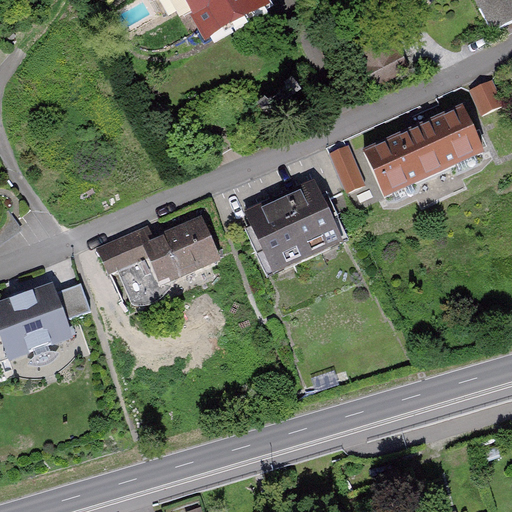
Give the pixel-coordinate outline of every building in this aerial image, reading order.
[(197,0),(218,41),(285,7),(281,0),(197,0)] [(511,0),(484,0),(500,31),(511,25),(511,0)] [(404,49),(369,57),(375,80),(410,71),(404,49)] [(466,92),(480,118),(507,102),(493,77),(466,92)] [(476,114),(377,158),(396,202),(496,158),(476,114)] [(351,142),(332,150),(350,192),(369,184),(351,142)] [(318,181),(251,213),(280,273),(347,241),(318,181)] [(180,229),(117,255),(125,274),(168,257),(180,286),(241,260),(225,222),(184,239),(180,229)] [(53,281),(0,304),(0,329),(15,364),(77,336),(71,322),(93,315),(82,288),(61,295),(53,281)]
